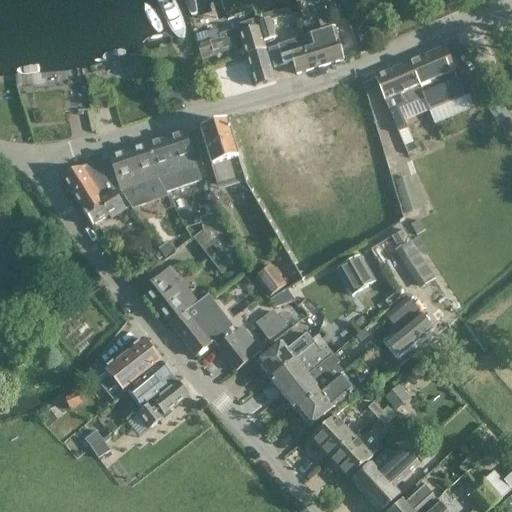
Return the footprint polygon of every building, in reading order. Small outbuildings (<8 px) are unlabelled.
[(344,0),(342,1),(348,20),(353,18),(358,32),(368,29),(361,7),(358,8),(355,0),(344,0)] [(271,20),(259,25),(266,43),(278,39),(271,20)] [(242,44),(255,85),(255,87),(275,80),(259,29),(258,29),(256,22),(236,28),(237,30),(220,36),(219,30),(194,37),(200,57),(242,44)] [(328,65),(343,60),(333,31),(322,34),(325,44),(323,46),(328,65)] [(322,34),(308,38),(312,49),(301,52),(307,71),(328,65),(323,46),(325,44),(322,34)] [(308,38),(290,43),(269,50),(274,68),(292,62),(296,74),(307,71),(301,52),(312,49),(308,38)] [(408,64),(423,100),(429,112),(464,98),(443,49),(408,64)] [(423,100),(408,64),(375,78),(398,134),(407,130),(399,110),(423,100)] [(245,181),(227,120),(200,129),(215,180),(223,178),(226,187),(245,181)] [(196,170),(184,134),(148,145),(160,182),(196,170)] [(160,182),(148,145),(110,157),(123,194),(132,210),(168,198),(160,182)] [(119,191),(100,162),(62,177),(74,196),(83,191),(85,194),(94,188),(102,200),(119,191)] [(83,191),(74,196),(93,225),(113,213),(116,217),(130,208),(119,191),(102,200),(94,188),(85,194),(83,191)] [(195,239),(202,248),(223,232),(218,222),(195,239)] [(398,250),(412,242),(411,240),(406,231),(392,239),(398,250)] [(236,259),(223,232),(202,248),(219,271),(236,259)] [(175,253),(170,245),(160,251),(165,260),(175,253)] [(437,287),(410,248),(395,259),(422,297),(437,287)] [(369,288),(354,263),(338,272),(347,288),(354,285),(359,294),(369,288)] [(285,287),(271,268),(255,280),(269,299),(285,287)] [(143,291),(168,324),(197,302),(170,270),(143,291)] [(319,293),(331,284),(321,272),(309,281),(319,293)] [(408,304),(398,292),(386,302),(396,314),(408,304)] [(206,295),(197,302),(168,324),(195,358),(213,343),(236,371),(261,351),(242,328),(233,335),(229,330),(233,328),(206,295)] [(420,316),(386,343),(398,357),(432,330),(420,316)] [(44,323),(35,331),(43,340),(52,331),(44,323)] [(270,380),(313,346),(315,345),(306,335),(287,351),(282,345),(258,364),(270,380)] [(123,393),(126,391),(161,362),(142,339),(126,351),(128,353),(117,362),(115,360),(103,369),(119,388),(123,393)] [(270,380),(283,396),(333,357),(325,347),(318,353),(313,346),(270,380)] [(283,396),(296,412),(340,377),(337,373),(330,378),(325,372),(327,369),(329,372),(339,364),(333,357),(283,396)] [(126,391),(141,410),(177,383),(161,362),(126,391)] [(296,412),(309,428),(356,391),(343,374),(340,377),(296,412)] [(177,383),(141,410),(137,414),(148,429),(159,420),(162,423),(172,416),(168,411),(188,396),(177,383)] [(394,407),(406,397),(397,386),(385,397),(394,407)] [(78,396),(66,402),(69,408),(81,402),(78,396)] [(366,410),(374,418),(380,412),(373,404),(366,410)] [(388,420),(380,412),(374,418),(381,426),(388,420)] [(312,439),(330,459),(353,438),(334,418),(312,439)] [(86,441),(92,450),(105,442),(98,432),(86,441)] [(371,458),(353,438),(330,459),(348,478),(371,458)] [(105,442),(92,450),(98,459),(111,451),(105,442)] [(352,483),(366,498),(410,458),(402,449),(395,456),(389,450),(352,483)] [(410,458),(366,498),(378,511),(382,511),(399,496),(393,490),(418,467),(410,458)] [(511,472),(502,481),(510,490),(511,488),(511,472)] [(510,490),(502,481),(495,474),(486,481),(502,498),(510,490)] [(480,511),(489,511),(500,502),(481,482),(466,496),(480,511)] [(421,511),(435,500),(423,486),(406,502),(404,499),(390,511),(421,511)] [(446,511),(435,500),(421,511),(446,511)]
